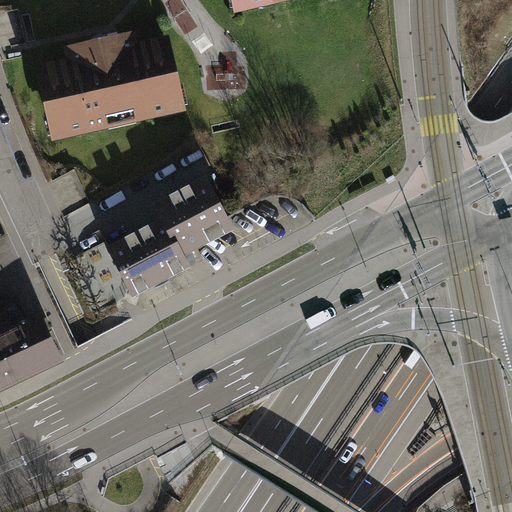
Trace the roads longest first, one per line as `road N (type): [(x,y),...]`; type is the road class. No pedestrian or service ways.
road 1 (primary): [(450,198),(0,437)]
road 2 (primary): [(0,492),(340,318)]
road 3 (motorway): [(333,511),(511,250)]
road 4 (motorway): [(511,129),(336,386)]
road 5 (primary): [(340,318),(508,230)]
road 6 (primary): [(340,318),(449,319),(511,343)]
road 7 (motorway): [(336,386),(225,511)]
road 8 (motorway): [(374,511),(458,447),(511,422)]
road 9 (motorway): [(336,386),(262,511)]
road 10 (residential): [(22,264),(41,250),(0,161)]
